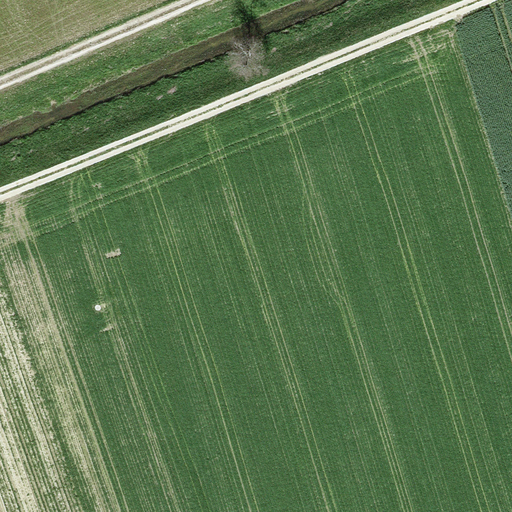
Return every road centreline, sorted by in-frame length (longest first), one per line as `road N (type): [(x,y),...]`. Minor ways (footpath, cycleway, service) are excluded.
road 1 (track): [(468,0),(0,192)]
road 2 (track): [(0,80),(193,0)]
